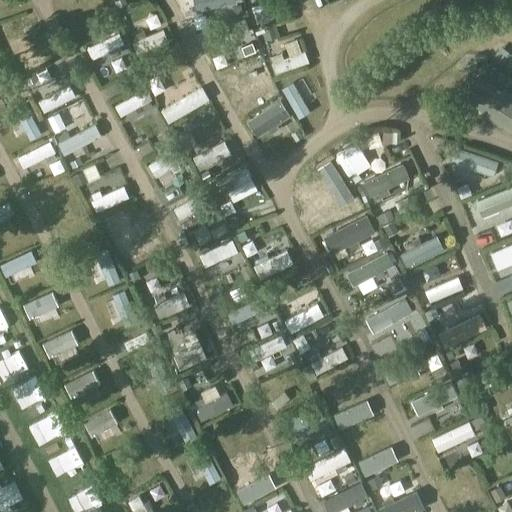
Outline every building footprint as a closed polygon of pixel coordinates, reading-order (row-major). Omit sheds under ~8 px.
[(281,0),(248,0),(251,10),(282,2),(281,0)] [(256,12),(258,22),(287,15),(284,4),(256,12)] [(234,14),(201,19),(203,30),(235,25),(234,14)] [(266,39),(276,36),(273,27),(263,30),(266,39)] [(138,52),(168,38),(164,28),(133,42),(138,52)] [(37,32),(16,47),(23,57),(44,42),(37,32)] [(94,58),(125,43),(120,32),(89,48),(94,58)] [(511,54),(504,48),(498,57),(508,64),(511,58),(511,54)] [(302,51),(290,56),(284,57),(282,52),(272,55),(274,61),(272,62),(276,72),(309,61),(305,50),(302,51)] [(225,75),(257,61),(252,51),(220,65),(225,75)] [(9,63),(0,68),(0,81),(15,74),(9,63)] [(131,76),(136,87),(145,82),(140,71),(131,76)] [(36,73),(26,78),(29,84),(38,79),(36,73)] [(478,75),(462,100),(511,134),(511,132),(511,93),(504,88),(502,91),(478,75)] [(300,117),(311,110),(294,81),(283,88),(300,117)] [(70,85),(39,100),(44,111),(75,96),(70,85)] [(169,122),(209,99),(202,86),(162,109),(169,122)] [(145,110),(152,106),(149,100),(152,99),(147,89),(116,105),(122,115),(142,104),(145,110)] [(282,98),(250,119),(259,134),(269,127),(272,131),(279,127),(276,123),(291,113),(282,98)] [(31,138),(42,132),(26,103),(15,109),(31,138)] [(65,154),(102,136),(96,124),(59,143),(65,154)] [(297,140),(304,135),(298,128),(292,133),(297,140)] [(158,135),(162,144),(173,139),(168,130),(158,135)] [(382,141),(397,142),(397,131),(383,131),(382,141)] [(231,153),(225,140),(194,156),(200,169),(231,153)] [(55,151),(50,141),(19,156),(24,166),(55,151)] [(356,142),(343,150),(359,174),(371,166),(356,142)] [(157,175),(185,159),(178,148),(151,163),(157,175)] [(494,175),(498,161),(458,148),(453,161),(494,175)] [(73,167),(82,162),(79,156),(71,161),(73,167)] [(336,195),(347,188),(328,156),(317,162),(336,195)] [(404,162),(365,181),(371,194),(379,190),(381,195),(390,190),(388,186),(410,175),(404,162)] [(252,179),(246,168),(217,183),(222,194),(252,179)] [(73,175),(77,184),(89,179),(84,170),(73,175)] [(197,175),(186,181),(191,190),(202,184),(197,175)] [(69,214),(81,208),(66,178),(54,184),(69,214)] [(92,200),(97,211),(129,196),(124,185),(92,200)] [(511,204),(511,186),(477,200),(484,215),(511,204)] [(195,210),(198,215),(205,211),(202,205),(206,203),(200,193),(175,207),(181,217),(195,210)] [(0,206),(0,222),(14,214),(7,202),(0,206)] [(120,203),(108,207),(112,220),(124,216),(120,203)] [(383,222),(394,216),(389,208),(379,214),(383,222)] [(333,252),(349,244),(351,248),(360,244),(357,239),(375,230),(366,213),(325,235),(333,252)] [(229,224),(238,225),(239,217),(229,216),(229,224)] [(0,226),(0,241),(24,229),(18,217),(0,226)] [(394,220),(384,226),(389,235),(399,230),(394,220)] [(224,222),(210,230),(215,238),(228,231),(224,222)] [(245,228),(237,233),(241,241),(249,236),(245,228)] [(99,229),(68,245),(73,255),(104,239),(99,229)] [(401,254),(408,266),(443,248),(437,235),(422,242),(419,236),(413,239),(416,246),(401,254)] [(388,244),(384,236),(375,241),(379,249),(388,244)] [(126,252),(121,254),(126,265),(160,249),(154,238),(135,247),(132,241),(123,246),(126,252)] [(234,239),(201,254),(206,266),(239,251),(234,239)] [(511,243),(492,252),(498,267),(511,261),(511,243)] [(0,263),(6,275),(36,261),(31,249),(0,263)] [(108,249),(97,254),(109,284),(120,279),(108,249)] [(293,262),(287,249),(254,265),(260,277),(293,262)] [(383,269),(394,263),(387,251),(348,272),(355,284),(358,282),(372,275),(377,272),(379,277),(386,274),(383,269)] [(140,277),(136,270),(129,274),(132,281),(140,277)] [(404,286),(399,277),(388,283),(394,292),(404,286)] [(411,288),(419,285),(415,277),(407,280),(411,288)] [(458,277),(426,290),(430,301),(463,288),(458,277)] [(497,294),(511,288),(511,278),(494,285),(497,294)] [(125,290),(113,294),(126,325),(138,321),(125,290)] [(24,304),(30,317),(59,304),(53,291),(24,304)] [(158,303),(154,304),(160,317),(189,304),(184,292),(166,299),(164,294),(155,297),(158,303)] [(270,306),(265,294),(228,312),(233,323),(270,306)] [(377,326),(410,308),(404,297),(371,316),(377,326)] [(285,319),(291,331),(324,314),(318,302),(285,319)] [(435,307),(425,311),(428,319),(439,315),(435,307)] [(480,314),(438,334),(445,347),(487,327),(480,314)] [(280,319),(274,322),(278,330),(284,327),(280,319)] [(50,356),(79,343),(72,329),(44,342),(50,356)] [(150,339),(146,331),(124,341),(129,350),(150,339)] [(17,334),(0,341),(0,366),(26,356),(17,334)] [(287,345),(282,334),(250,349),(255,360),(287,345)] [(337,334),(306,349),(311,360),(342,345),(337,334)] [(201,344),(175,355),(180,368),(206,357),(201,344)] [(348,357),(342,346),(312,362),(317,373),(348,357)] [(451,350),(444,354),(447,360),(454,357),(451,350)] [(293,353),(287,355),(290,363),(296,360),(293,353)] [(422,353),(385,371),(391,383),(411,374),(413,378),(422,374),(420,370),(428,365),(422,353)] [(173,388),(159,358),(148,364),(162,393),(173,388)] [(453,372),(461,367),(457,359),(449,363),(453,372)] [(12,371),(21,392),(40,383),(32,363),(12,371)] [(511,363),(481,375),(485,387),(511,377),(511,363)] [(72,397),(100,383),(94,369),(65,383),(72,397)] [(272,395),(283,388),(274,375),(263,383),(272,395)] [(471,385),(467,377),(458,382),(462,390),(471,385)] [(413,401),(419,414),(458,395),(452,381),(413,401)] [(489,388),(481,391),(484,398),(492,395),(489,388)] [(196,408),(202,420),(233,404),(227,392),(220,395),(206,403),(203,397),(195,401),(198,407),(196,408)] [(338,427),(377,409),(372,397),(332,415),(338,427)] [(52,400),(31,410),(40,428),(60,418),(52,400)] [(324,416),(318,403),(285,419),(291,432),(324,416)] [(182,407),(171,413),(187,442),(198,436),(182,407)] [(92,436),(117,421),(110,408),(85,422),(92,436)] [(508,426),(511,423),(511,411),(503,416),(508,426)] [(473,419),(478,428),(487,424),(483,414),(473,419)] [(413,431),(418,441),(444,429),(440,419),(413,431)] [(476,433),(469,420),(433,438),(439,451),(476,433)] [(59,457),(77,447),(70,433),(51,443),(59,457)] [(140,438),(128,445),(135,458),(147,450),(140,438)] [(345,446),(305,466),(312,479),(352,459),(345,446)] [(391,446),(359,460),(365,474),(397,460),(391,446)] [(210,483),(221,477),(205,447),(195,453),(210,483)] [(462,453),(430,467),(436,479),(468,465),(462,453)] [(249,482),(265,474),(259,463),(244,471),(249,482)] [(57,482),(66,500),(97,485),(88,467),(57,482)] [(350,483),(357,479),(353,471),(345,475),(350,483)] [(379,475),(369,481),(373,489),(383,484),(379,475)] [(456,480),(461,492),(473,487),(468,475),(456,480)] [(324,497),(340,490),(335,479),(319,486),(324,497)] [(334,511),(348,505),(368,495),(361,481),(325,500),(331,511),(334,511)] [(0,507),(18,499),(10,482),(0,486),(0,507)] [(507,496),(501,485),(491,490),(497,501),(507,496)] [(417,491),(380,508),(381,511),(411,511),(424,506),(417,491)] [(134,511),(148,511),(139,495),(128,501),(134,511)] [(454,511),(476,511),(483,509),(480,500),(454,510),(454,511)]
